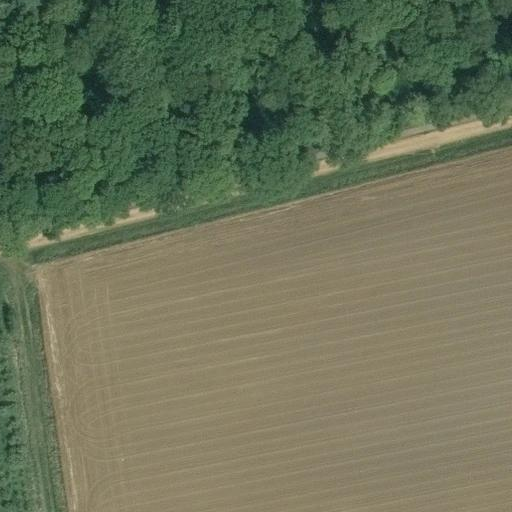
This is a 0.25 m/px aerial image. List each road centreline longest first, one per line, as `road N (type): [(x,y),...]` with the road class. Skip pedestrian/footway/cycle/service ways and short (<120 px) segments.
road 1 (track): [(511,124),(0,253)]
road 2 (track): [(6,235),(47,511)]
